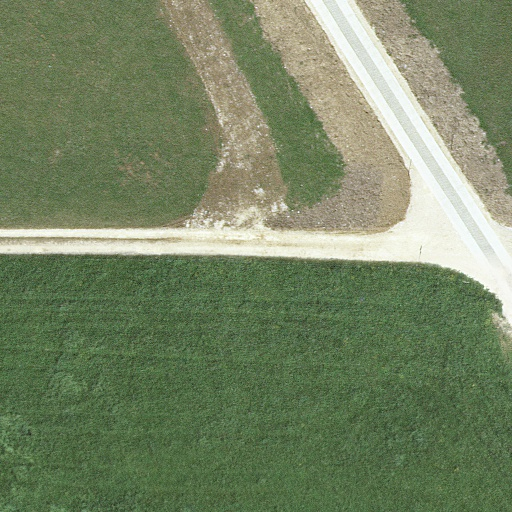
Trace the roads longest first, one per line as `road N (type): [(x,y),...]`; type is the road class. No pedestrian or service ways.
road 1 (track): [(0,258),(483,260)]
road 2 (track): [(511,302),(339,0)]
